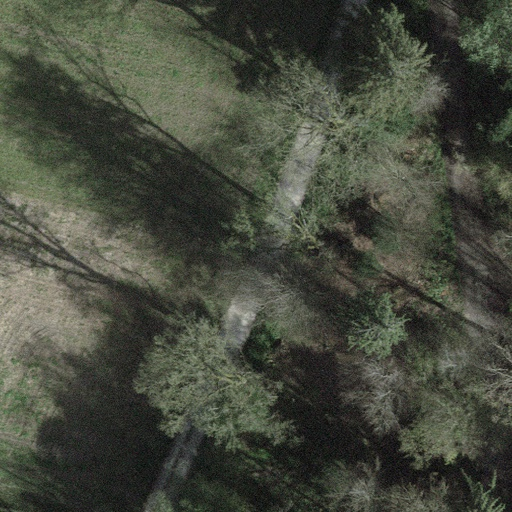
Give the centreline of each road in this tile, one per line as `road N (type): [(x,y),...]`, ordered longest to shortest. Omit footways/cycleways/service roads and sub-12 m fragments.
road 1 (track): [(351,0),(116,511)]
road 2 (track): [(485,511),(469,245),(436,0)]
